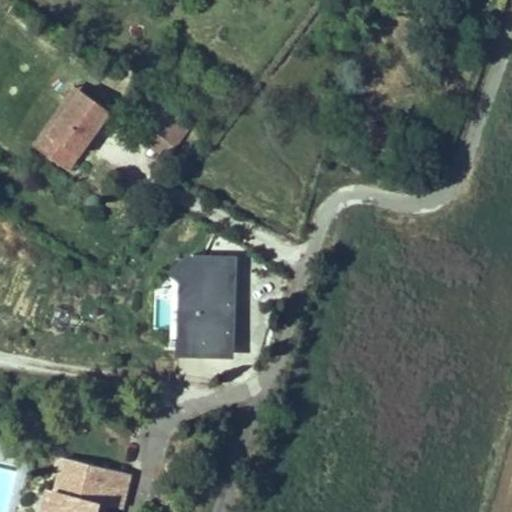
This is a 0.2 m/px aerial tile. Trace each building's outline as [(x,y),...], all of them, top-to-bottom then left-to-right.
[(110,107),(70,81),(32,137),(72,164),(110,107)] [(197,115),(167,94),(140,133),(170,154),(197,115)] [(233,257),(175,257),(174,380),(232,381),(233,257)] [(107,362),(85,359),(81,388),(103,391),(107,362)] [(19,503),(9,499),(3,511),(48,511),(49,510),(58,511),(63,496),(70,498),(75,477),(45,469),(37,490),(24,488),(19,503)] [(74,511),(84,480),(75,477),(70,498),(63,496),(58,511),(61,511),(74,511)] [(3,511),(9,499),(1,497),(0,499),(0,511),(3,511)]
